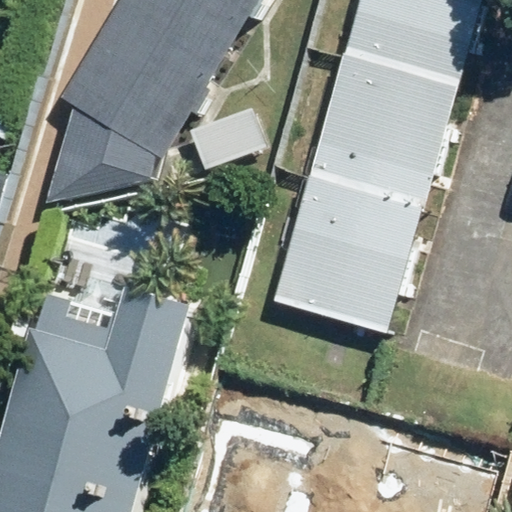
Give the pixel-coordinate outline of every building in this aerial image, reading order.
[(135,0),(74,99),(88,108),(58,200),(149,229),(170,161),(272,0),(135,0)] [(491,0),(370,0),(283,303),(395,335),(491,0)] [(259,112),(190,134),(204,179),(273,157),(259,112)] [(54,333),(43,330),(0,475),(0,511),(149,511),(200,341),(151,326),(147,339),(60,314),(54,333)] [(301,392),(221,371),(198,459),(279,479),(301,392)] [(354,511),(302,497),(298,511),(354,511)]
